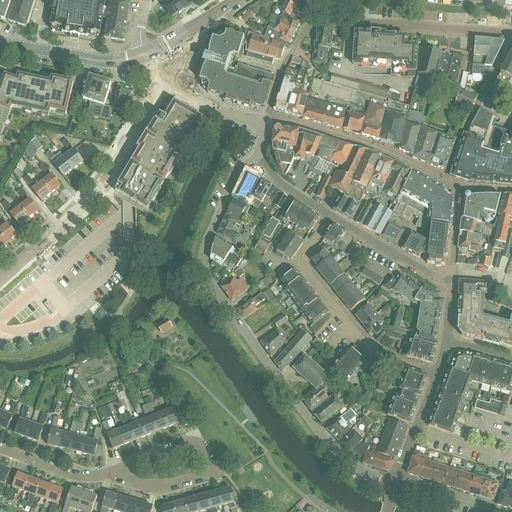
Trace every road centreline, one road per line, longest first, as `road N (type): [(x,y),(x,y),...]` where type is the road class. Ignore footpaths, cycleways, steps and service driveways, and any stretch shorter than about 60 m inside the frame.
road 1 (residential): [(395,481),(355,467),(308,421),(209,285),(204,245),(236,172),(252,160)]
road 2 (residential): [(262,123),(291,53),(317,21),(511,31)]
road 3 (residential): [(0,279),(103,187),(168,87)]
road 4 (residential): [(327,214),(302,260),(305,272),(360,339),(437,372)]
road 5 (residential): [(327,214),(404,261),(450,275)]
road 6 (tertiary): [(19,47),(112,67),(145,60)]
road 7 (residential): [(211,467),(199,445),(187,442),(104,475)]
road 8 (tertiary): [(145,60),(19,47)]
